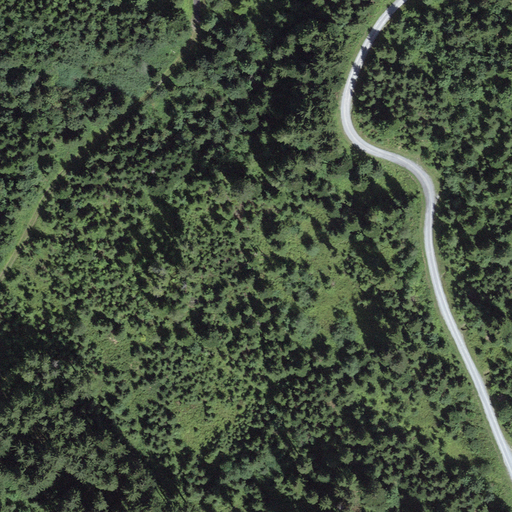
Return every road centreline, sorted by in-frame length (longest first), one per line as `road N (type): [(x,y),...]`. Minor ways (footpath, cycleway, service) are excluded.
road 1 (track): [(401,0),(356,67),(346,121),(356,140),(412,166),(427,186),(428,243),(442,299),(511,466)]
road 2 (track): [(197,0),(190,43),(47,191),(0,274)]
